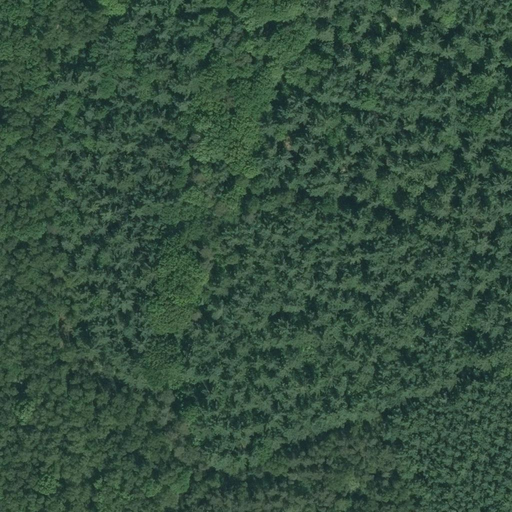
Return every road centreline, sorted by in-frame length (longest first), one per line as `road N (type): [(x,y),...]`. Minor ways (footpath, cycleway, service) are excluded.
road 1 (track): [(79,0),(54,72),(64,266),(130,362),(157,375)]
road 2 (track): [(148,511),(511,360)]
road 3 (track): [(277,0),(219,186)]
road 4 (track): [(157,375),(159,408),(207,487)]
